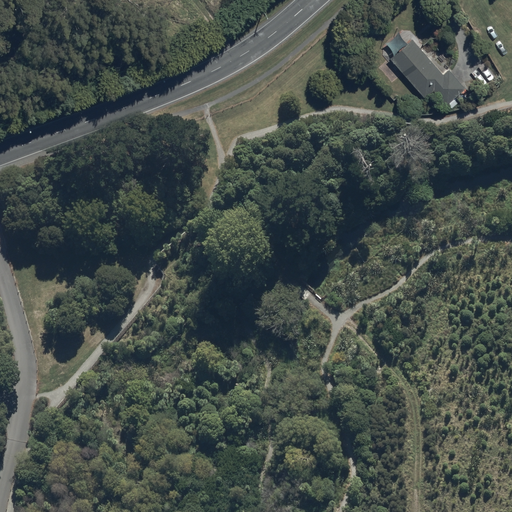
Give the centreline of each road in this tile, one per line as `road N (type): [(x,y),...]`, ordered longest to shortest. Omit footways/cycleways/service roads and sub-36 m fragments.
road 1 (tertiary): [(0,154),(233,61),(312,0)]
road 2 (track): [(392,364),(251,233),(229,224),(209,227),(161,270)]
